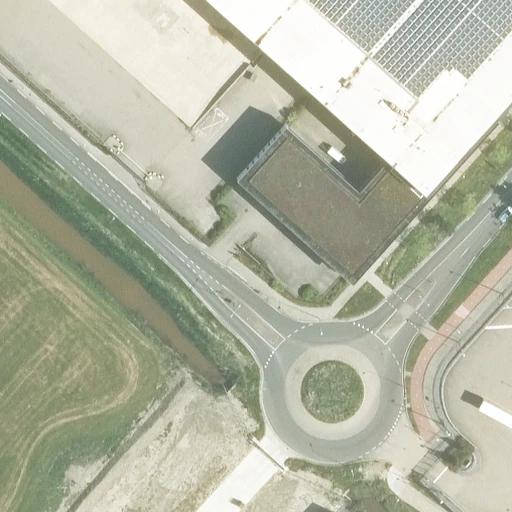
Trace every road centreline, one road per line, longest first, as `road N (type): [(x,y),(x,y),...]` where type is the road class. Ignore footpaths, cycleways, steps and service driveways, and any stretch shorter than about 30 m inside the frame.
road 1 (tertiary): [(200,274),(0,93)]
road 2 (unknown): [(15,0),(149,136),(154,150),(119,200)]
road 3 (tertiary): [(280,369),(276,405),(283,422),(328,450),(376,428),(388,397),(381,365)]
road 4 (tertiary): [(304,343),(245,293),(200,274)]
road 5 (tertiary): [(200,274),(212,303),(280,369)]
road 6 (tertiary): [(448,263),(405,286),(357,343)]
road 7 (tertiary): [(381,365),(428,308),(448,263)]
